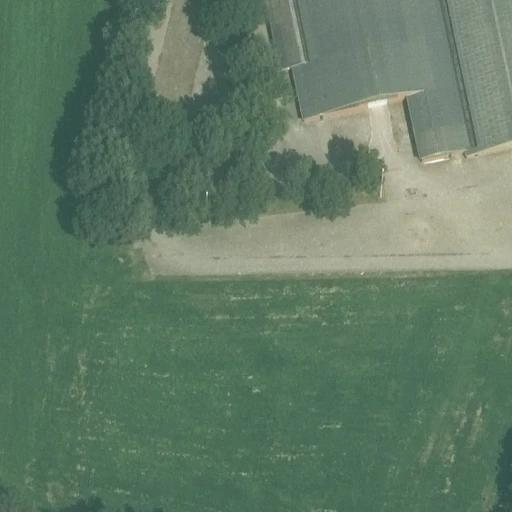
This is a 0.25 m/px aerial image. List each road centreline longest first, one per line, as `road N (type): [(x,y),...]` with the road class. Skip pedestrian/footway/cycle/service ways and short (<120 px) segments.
road 1 (unknown): [(174,0),(156,146),(156,193),(169,236),(227,250),(511,236)]
road 2 (unknown): [(266,0),(283,79),(306,117),(511,223)]
